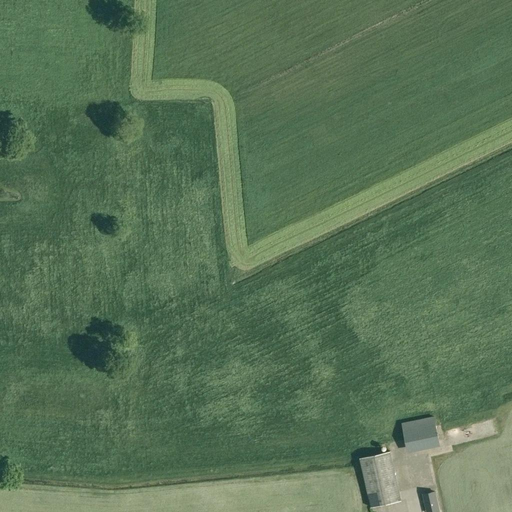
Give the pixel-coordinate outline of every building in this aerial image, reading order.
[(401,422),(408,452),(440,445),(434,415),(401,422)] [(480,511),(479,505),(511,498),(511,447),(478,454),(479,456),(477,456),(478,462),(467,464),(467,465),(464,465),(473,511),(480,511)] [(360,457),(371,506),(401,499),(390,450),(360,457)] [(446,453),(433,456),(439,484),(452,481),(446,453)] [(425,498),(427,511),(438,511),(435,496),(425,498)]
